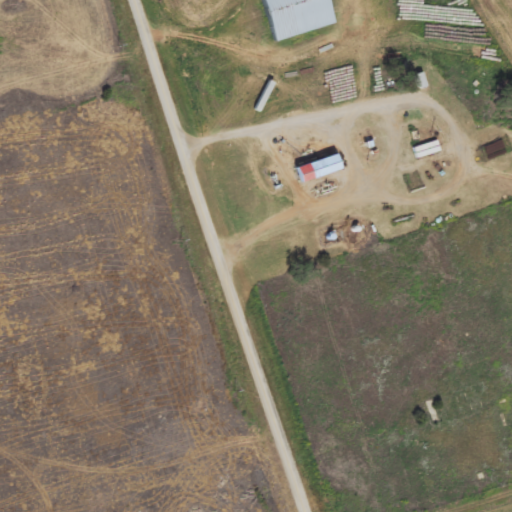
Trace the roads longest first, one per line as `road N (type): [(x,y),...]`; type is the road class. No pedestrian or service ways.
road 1 (secondary): [(308,511),(138,0)]
road 2 (residential): [(185,141),(0,170)]
